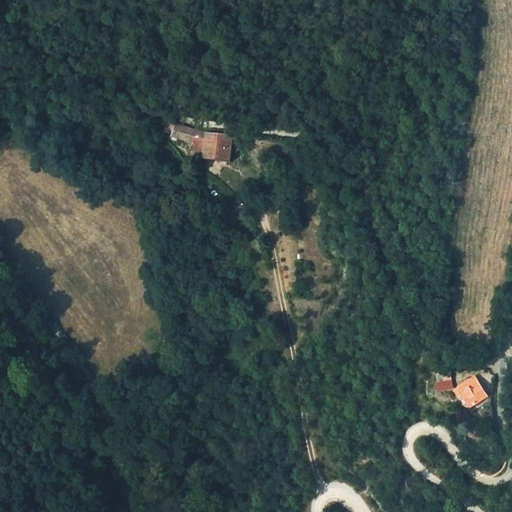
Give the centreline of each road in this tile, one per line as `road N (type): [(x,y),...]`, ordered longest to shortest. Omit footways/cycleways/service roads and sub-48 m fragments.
road 1 (track): [(487,511),(427,474),(408,455),(408,442),(413,432),(437,428),(460,462),(495,482),(511,464),(501,425)]
road 2 (track): [(0,282),(173,511)]
